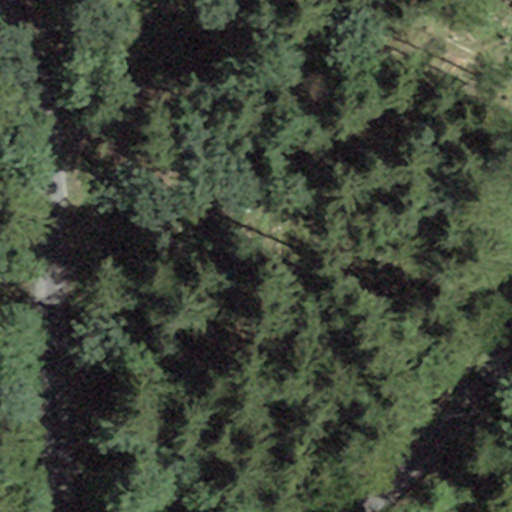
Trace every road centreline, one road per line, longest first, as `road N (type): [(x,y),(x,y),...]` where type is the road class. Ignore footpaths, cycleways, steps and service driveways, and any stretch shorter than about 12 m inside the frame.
road 1 (unclassified): [(54,511),(54,437),(0,48)]
road 2 (unclassified): [(511,326),(461,411),(352,511)]
